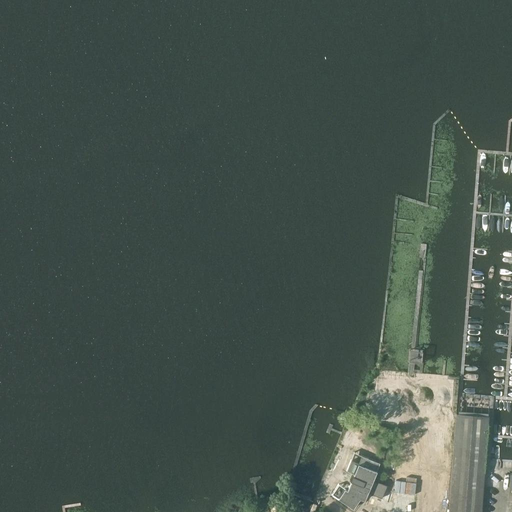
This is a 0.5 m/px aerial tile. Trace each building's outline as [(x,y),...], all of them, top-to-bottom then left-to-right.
[(457,414),(448,511),(480,511),(489,417),(488,417),(490,399),(461,396),(460,415),(457,414)] [(422,433),(402,431),(392,511),(414,511),(421,448),(422,433)] [(339,484),(333,493),(338,497),(353,507),(360,497),(365,499),(368,492),(382,498),(387,485),(373,479),(380,463),(362,455),(359,462),(357,462),(351,460),(347,470),(353,472),(354,473),(353,474),(352,474),(350,479),(351,479),(350,481),(351,481),(349,485),(347,489),(345,488),(339,484)] [(286,511),(310,511),(314,505),(288,494),(288,496),(285,503),(286,511)] [(273,511),(280,511),(278,497),(271,497),(273,511)]
